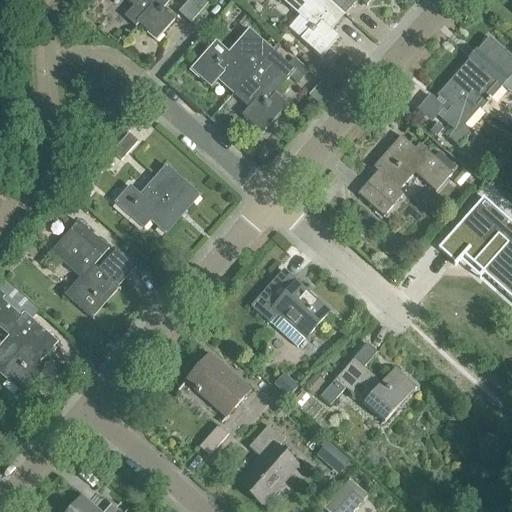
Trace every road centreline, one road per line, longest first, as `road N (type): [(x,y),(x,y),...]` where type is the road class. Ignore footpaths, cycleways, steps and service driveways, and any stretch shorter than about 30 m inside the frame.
road 1 (residential): [(268,198),(86,411)]
road 2 (residential): [(442,0),(268,198)]
road 3 (residential): [(268,198),(136,82)]
road 4 (residential): [(392,308),(268,198)]
road 5 (residential): [(201,511),(86,411)]
road 6 (residential): [(86,411),(0,504)]
